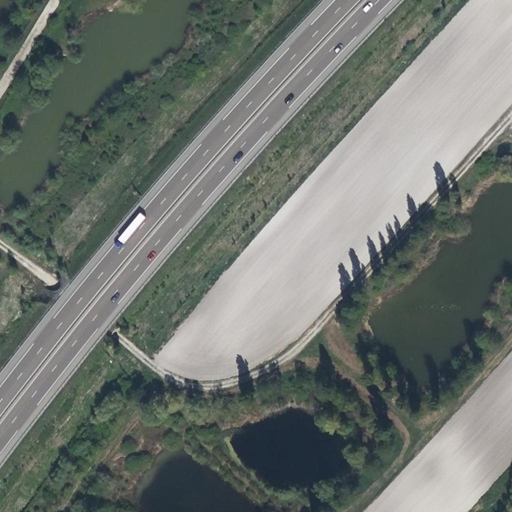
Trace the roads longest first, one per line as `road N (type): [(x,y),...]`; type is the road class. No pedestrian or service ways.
road 1 (track): [(511,115),(313,334),(280,358),(208,385),(172,377),(0,237)]
road 2 (motorway): [(0,439),(247,139),(379,0)]
road 3 (motorway): [(347,0),(230,125),(0,402)]
road 4 (track): [(305,340),(405,434),(399,463),(346,511)]
